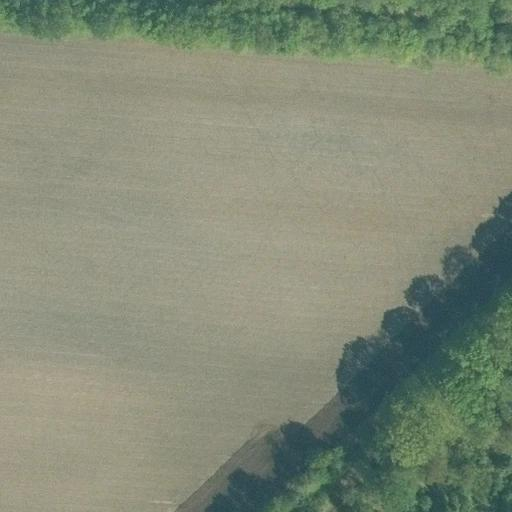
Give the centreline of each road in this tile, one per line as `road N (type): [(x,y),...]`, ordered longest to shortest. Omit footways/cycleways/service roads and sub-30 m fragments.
road 1 (track): [(511,322),(319,511)]
road 2 (track): [(511,15),(308,0)]
